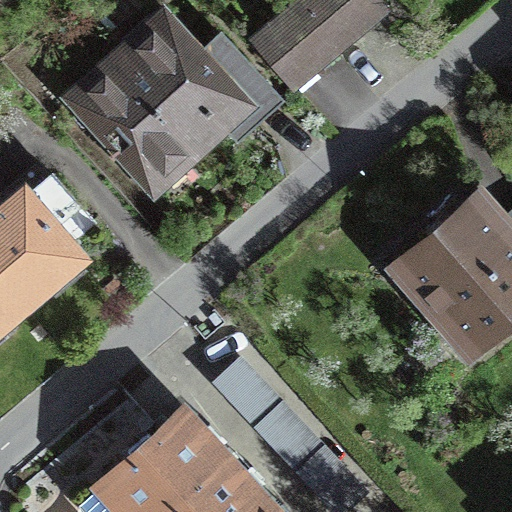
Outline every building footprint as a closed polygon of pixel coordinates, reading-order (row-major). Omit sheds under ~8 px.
[(382,0),(300,0),(256,37),(296,84),(388,6),(382,0)] [(164,14),(74,94),(154,183),(243,105),(255,118),(278,98),(221,34),(210,44),(221,57),(211,65),(201,53),(199,54),(164,14)] [(94,221),(52,172),(28,193),(24,189),(0,209),(0,276),(22,302),(80,254),(70,242),(94,221)] [(482,196),(399,266),(467,346),(511,308),(511,209),(501,219),(482,196)] [(0,321),(22,302),(0,276),(0,321)] [(285,396),(243,351),(213,378),(254,424),(285,396)] [(327,443),(285,396),(254,424),(297,470),(327,443)] [(158,511),(224,453),(182,407),(100,481),(128,511),(158,511)] [(343,511),(369,489),(327,443),(297,470),(334,511),(343,511)] [(246,511),(263,497),(224,453),(158,511),(246,511)] [(121,511),(97,485),(82,498),(94,511),(121,511)] [(276,511),(263,497),(246,511),(276,511)]
